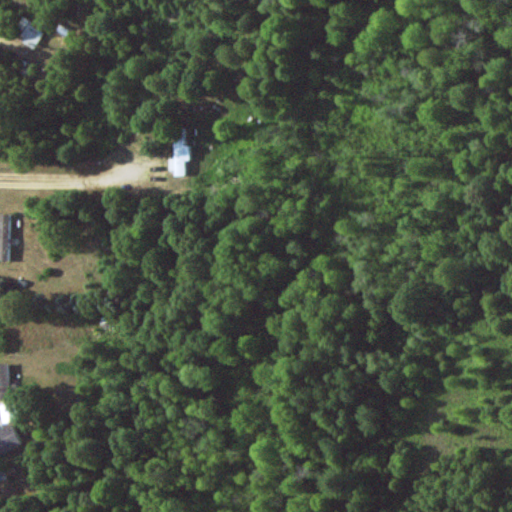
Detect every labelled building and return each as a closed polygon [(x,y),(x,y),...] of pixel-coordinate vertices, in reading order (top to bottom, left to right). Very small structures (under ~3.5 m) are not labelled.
[(45,30),(21,18),(17,26),(24,29),(19,40),(36,48),(45,30)] [(192,146),(187,146),(186,129),(174,129),(175,159),(172,159),(172,176),(187,175),(187,161),(192,161),(192,146)] [(0,260),(10,261),(11,214),(0,213),(0,229),(0,260)] [(0,399),(10,399),(9,364),(0,364),(0,399)] [(0,430),(0,453),(24,445),(17,425),(0,430)]
